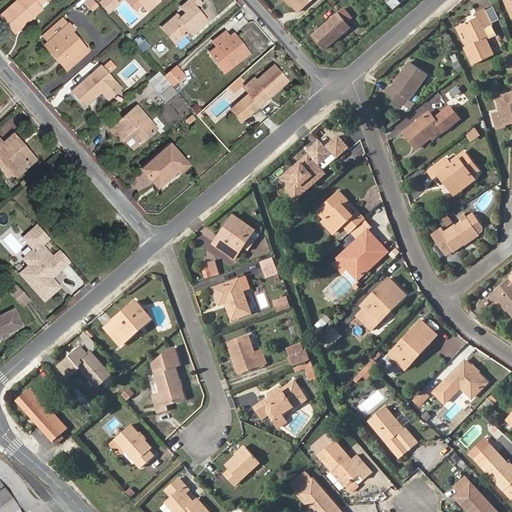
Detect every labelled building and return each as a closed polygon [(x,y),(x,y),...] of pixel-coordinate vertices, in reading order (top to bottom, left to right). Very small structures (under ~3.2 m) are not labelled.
[(32,17),(29,14),(39,5),(36,2),(37,0),(17,0),(0,15),(15,32),(32,17)] [(92,0),(86,6),(92,13),(99,6),(93,0),(92,0)] [(116,0),(102,0),(99,4),(108,14),(120,4),(116,0)] [(142,5),(137,0),(127,0),(136,10),(142,5)] [(159,1),(158,0),(137,0),(142,5),(148,11),(159,1)] [(189,30),(192,35),(207,21),(194,7),(200,2),(198,0),(189,0),(181,7),(186,13),(179,18),(176,15),(162,28),(175,43),(189,30)] [(289,0),(298,11),(310,0),(289,0)] [(388,0),(387,1),(394,9),(401,3),(398,0),(388,0)] [(511,0),(500,0),(508,18),(511,16),(511,0)] [(32,17),(41,8),(39,5),(29,14),(32,17)] [(325,48),(346,30),(343,25),(346,22),(352,18),(344,8),(314,34),(325,48)] [(483,40),(484,39),(481,31),(489,28),(481,11),(472,15),(473,18),(458,26),(468,46),(463,48),(462,48),(470,66),(490,56),(483,40)] [(61,17),(41,35),(48,42),(68,24),(61,17)] [(66,69),(88,51),(71,32),(73,30),(68,24),(48,42),(62,60),(60,62),(66,69)] [(458,26),(454,28),(463,48),(468,46),(458,26)] [(207,53),(223,73),(249,53),(233,32),(229,36),(225,31),(212,41),(216,46),(207,53)] [(142,52),(149,46),(139,35),(132,42),(142,52)] [(48,42),(45,45),(60,62),(62,60),(48,42)] [(508,74),(511,72),(511,56),(503,62),(508,74)] [(403,100),(405,101),(424,76),(408,63),(388,89),(386,88),(382,94),(398,106),(403,100)] [(171,86),(185,74),(176,65),(163,77),(169,83),(170,85),(171,86)] [(108,98),(120,87),(101,66),(72,90),(85,105),(101,91),(108,98)] [(233,108),(242,119),(287,81),(273,66),(256,80),(254,78),(243,87),(249,94),(233,108)] [(148,81),(160,94),(170,85),(169,83),(163,77),(159,72),(148,81)] [(463,88),(454,94),(462,105),(471,99),(463,88)] [(511,91),(493,98),(497,111),(491,114),(496,128),(503,126),(503,124),(511,121),(511,120),(511,91)] [(132,148),(156,127),(137,106),(113,127),(132,148)] [(427,140),(440,130),(452,120),(444,108),(429,119),(425,114),(401,135),(414,151),(427,140)] [(461,137),(467,145),(476,137),(470,129),(461,137)] [(427,140),(429,142),(441,132),(440,130),(427,140)] [(0,171),(5,177),(12,171),(29,157),(19,144),(21,142),(13,134),(3,142),(0,138),(0,171)] [(323,148),(332,159),(343,150),(334,139),(323,148)] [(17,176),(36,160),(21,142),(19,144),(29,157),(12,171),(17,176)] [(313,164),(324,155),(315,143),(303,153),(313,164)] [(180,172),(188,165),(170,145),(142,169),(153,181),(173,164),(178,170),(180,172)] [(470,179),(468,176),(475,171),(460,152),(452,158),(454,161),(447,165),(443,159),(426,172),(432,179),(436,176),(441,182),(444,180),(453,192),(470,179)] [(305,188),(302,185),(317,173),(303,157),(273,182),(289,202),(305,188)] [(153,181),(158,187),(178,170),(173,164),(153,181)] [(305,188),(320,176),(317,173),(302,185),(305,188)] [(451,194),(453,192),(444,180),(441,182),(451,194)] [(353,213),(350,216),(339,203),(342,201),(334,192),(314,211),(320,219),(319,220),(331,234),(339,227),(346,235),(356,226),(360,221),(353,213)] [(339,203),(350,216),(353,213),(342,201),(339,203)] [(247,251),(255,240),(249,235),(253,230),(232,216),(226,224),(230,226),(216,246),(234,258),(242,246),(247,251)] [(440,236),(435,240),(438,245),(443,241),(449,249),(458,243),(460,246),(478,233),(479,228),(470,216),(451,229),(450,227),(438,235),(440,236)] [(317,222),(329,235),(331,234),(319,220),(317,222)] [(363,232),(367,229),(360,221),(356,226),(362,233),(363,232)] [(23,276),(41,297),(57,284),(46,272),(53,265),(56,268),(67,258),(58,248),(50,254),(39,242),(47,235),(35,222),(21,235),(32,246),(21,255),(32,268),(23,276)] [(213,244),(216,246),(230,226),(226,224),(213,244)] [(346,235),(352,243),(362,233),(356,226),(346,235)] [(375,261),(383,253),(377,247),(374,250),(367,242),(369,239),(363,232),(362,233),(352,243),(328,266),(337,276),(343,270),(354,282),(364,272),(361,269),(372,258),(375,261)] [(377,247),(369,239),(367,242),(374,250),(377,247)] [(444,253),(449,249),(443,241),(438,245),(444,253)] [(449,249),(451,253),(460,246),(458,243),(449,249)] [(265,278),(280,272),(275,257),(260,262),(265,278)] [(218,258),(203,262),(207,276),(222,272),(218,258)] [(364,272),(375,261),(372,258),(361,269),(364,272)] [(511,322),(511,287),(511,285),(511,274),(506,279),(506,280),(486,295),(491,302),(495,300),(500,307),(503,311),(511,322)] [(231,319),(251,313),(243,291),(252,288),(247,276),(213,287),(218,303),(224,301),(227,300),(230,307),(227,308),(231,319)] [(375,323),(373,320),(385,309),(387,311),(402,296),(385,279),(357,307),(360,309),(353,317),(367,332),(376,324),(375,323)] [(21,305),(29,299),(16,284),(8,290),(21,305)] [(277,312),(292,307),(288,296),(273,301),(277,312)] [(106,326),(121,345),(153,317),(138,300),(128,308),(131,311),(117,322),(114,319),(106,326)] [(128,308),(114,319),(117,322),(131,311),(128,308)] [(385,309),(373,320),(375,323),(387,311),(385,309)] [(0,337),(21,327),(12,310),(0,316),(0,337)] [(416,348),(419,351),(432,336),(416,322),(390,350),(397,357),(403,362),(416,348)] [(257,331),(252,332),(257,348),(261,347),(257,331)] [(239,374),(266,364),(261,350),(254,352),(248,335),(228,342),(239,374)] [(97,385),(111,374),(91,350),(89,352),(83,345),(60,365),(70,377),(81,367),(97,385)] [(298,345),(285,350),(287,357),(300,352),(298,345)] [(393,362),(401,370),(419,351),(416,348),(403,362),(397,357),(393,362)] [(180,388),(179,381),(175,367),(179,366),(175,349),(170,350),(153,365),(160,395),(153,396),(157,413),(166,411),(164,405),(183,400),(180,388)] [(393,362),(397,357),(390,350),(382,358),(390,365),(393,362)] [(290,366),(306,361),(303,351),(300,352),(287,357),(290,366)] [(472,373),(466,368),(459,361),(444,376),(467,398),(482,383),(472,373)] [(369,373),(362,367),(349,380),(352,383),(359,376),(363,379),(369,373)] [(307,381),(313,379),(310,370),(303,372),(307,381)] [(272,424),(281,418),(308,400),(294,379),(280,389),(268,397),(258,404),(265,414),(272,424)] [(278,386),(266,394),(268,397),(280,389),(278,386)] [(18,400),(37,422),(52,408),(33,387),(18,400)] [(127,400),(136,393),(131,387),(122,395),(127,400)] [(423,402),(416,395),(405,406),(412,413),(423,402)] [(474,409),(480,415),(490,405),(484,399),(474,409)] [(74,410),(78,414),(84,409),(80,404),(74,410)] [(258,419),(265,414),(258,404),(252,408),(258,419)] [(403,451),(413,444),(400,428),(398,430),(379,407),(363,421),(382,444),(387,439),(391,436),(395,441),(403,451)] [(511,407),(501,420),(511,429),(511,407)] [(60,433),(68,427),(52,408),(37,422),(56,442),(63,437),(60,433)] [(276,430),(285,424),(281,418),(272,424),(276,430)] [(153,456),(148,450),(151,448),(143,439),(141,441),(137,436),(139,434),(130,424),(115,438),(125,450),(140,468),(153,456)] [(307,450),(314,457),(330,443),(323,436),(307,450)] [(109,443),(119,455),(125,450),(115,438),(109,443)] [(480,440),(465,455),(470,461),(486,447),(480,440)] [(360,482),(369,474),(354,457),(348,463),(330,443),(314,457),(329,474),(331,472),(344,487),(350,482),(356,477),(360,482)] [(222,474),(234,486),(260,464),(243,445),(233,454),(234,456),(224,465),(228,469),(222,474)] [(511,496),(511,478),(503,468),(504,467),(486,447),(470,461),(508,501),(511,496)] [(511,478),(511,472),(506,465),(504,467),(503,468),(511,478)] [(329,474),(346,492),(353,486),(350,482),(344,487),(331,472),(329,474)] [(301,474),(286,487),(292,494),(307,481),(301,474)] [(206,511),(196,500),(191,503),(183,493),(179,489),(184,485),(178,478),(165,489),(170,496),(163,502),(171,511),(206,511)] [(466,511),(490,511),(460,479),(450,488),(456,494),(450,499),(462,511),(464,511),(466,511)] [(333,511),(307,481),(292,494),(308,511),(333,511)] [(0,511),(21,511),(1,482),(0,482),(0,511)] [(130,499),(135,494),(129,486),(123,491),(130,499)]
